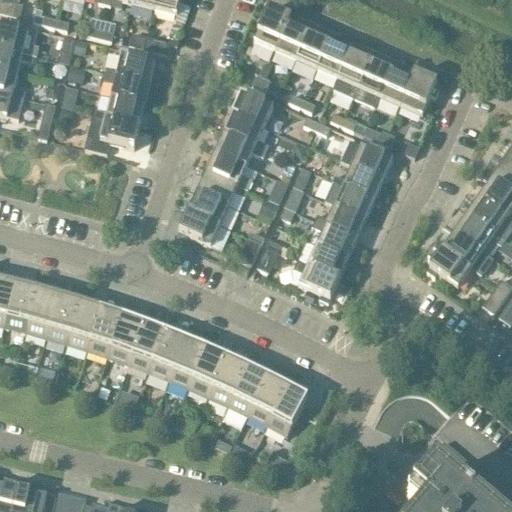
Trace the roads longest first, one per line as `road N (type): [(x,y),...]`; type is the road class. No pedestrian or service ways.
road 1 (residential): [(124,274),(220,0)]
road 2 (residential): [(272,511),(0,442)]
road 3 (residential): [(377,385),(124,274)]
road 4 (residential): [(413,317),(389,303),(379,277),(469,88)]
road 5 (residential): [(320,511),(377,385)]
road 6 (residential): [(124,274),(0,243)]
